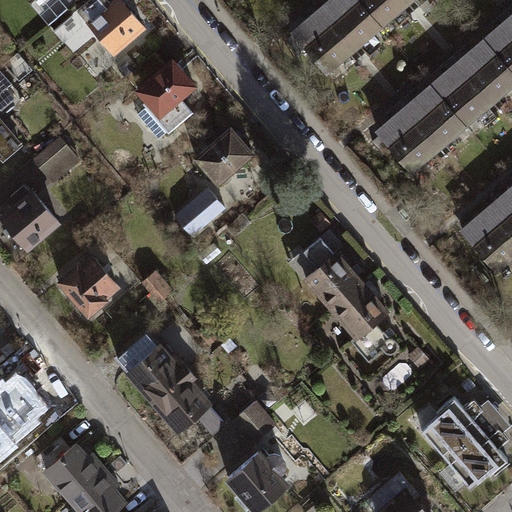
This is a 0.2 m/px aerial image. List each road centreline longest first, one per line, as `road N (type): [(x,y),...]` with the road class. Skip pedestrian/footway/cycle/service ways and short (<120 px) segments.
road 1 (residential): [(173,0),(511,385)]
road 2 (residential): [(0,282),(196,511)]
